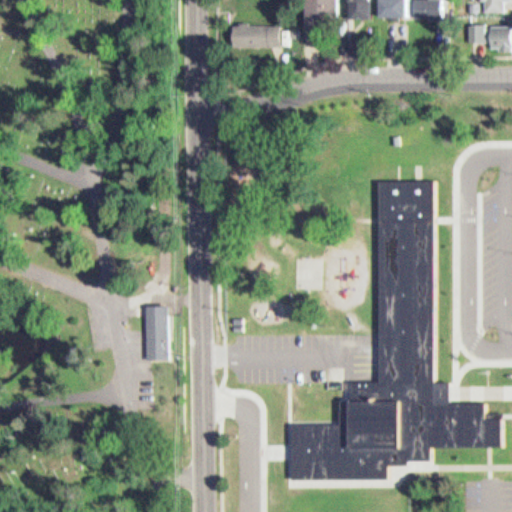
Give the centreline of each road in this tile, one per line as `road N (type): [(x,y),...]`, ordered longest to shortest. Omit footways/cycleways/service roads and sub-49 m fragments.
road 1 (tertiary): [(208,511),(200,0)]
road 2 (residential): [(511,75),(384,76),(201,109)]
